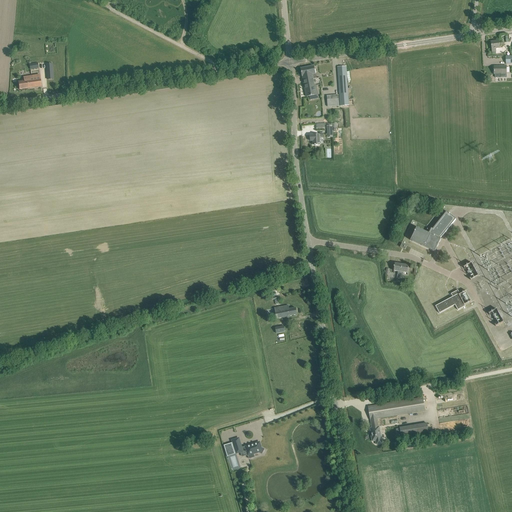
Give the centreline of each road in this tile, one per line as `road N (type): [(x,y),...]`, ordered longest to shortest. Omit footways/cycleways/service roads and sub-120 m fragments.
road 1 (tertiary): [(354,511),(297,172),(291,61)]
road 2 (tertiary): [(216,70),(0,102)]
road 3 (unclassified): [(291,61),(469,32)]
road 4 (unclassified): [(216,70),(106,6)]
